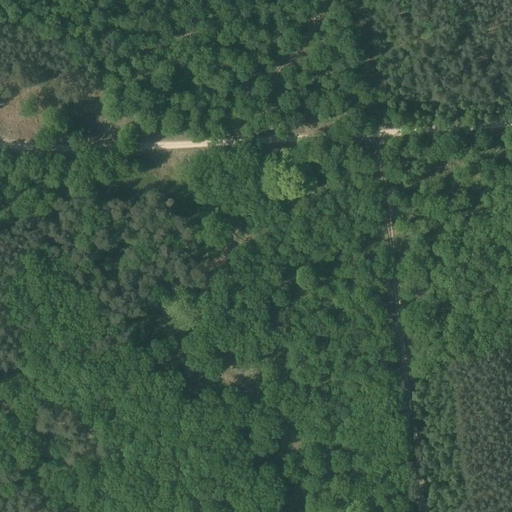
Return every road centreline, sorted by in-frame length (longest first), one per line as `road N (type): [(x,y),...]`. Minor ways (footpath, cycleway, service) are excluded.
road 1 (track): [(511,125),(112,149),(0,144)]
road 2 (track): [(326,0),(275,80),(269,140)]
